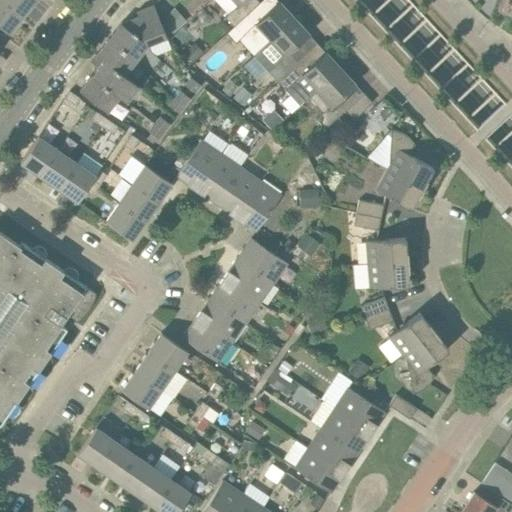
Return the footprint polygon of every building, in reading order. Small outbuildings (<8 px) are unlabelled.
[(2,0),(0,0),(0,27),(9,34),(23,16),(2,0)] [(2,0),(23,16),(36,0),(2,0)] [(259,3),(256,0),(231,0),(236,6),(225,17),(233,27),(234,27),(259,3)] [(511,0),(506,0),(502,11),(511,15),(511,0)] [(294,18),(279,2),(268,12),(259,3),(234,27),(233,27),(227,33),(236,43),(239,40),(253,55),(294,18)] [(148,45),(166,38),(153,6),(136,13),(138,17),(121,23),(148,45)] [(175,8),(161,21),(173,34),(186,21),(175,8)] [(276,81),(309,51),(301,42),(309,34),(294,18),(253,55),(276,81)] [(137,60),(148,45),(121,23),(109,38),(137,60)] [(125,75),(137,60),(109,38),(97,53),(125,75)] [(195,42),(184,53),(192,62),(203,52),(195,42)] [(276,81),(300,106),(309,97),(340,68),(325,52),(317,60),(309,51),(276,81)] [(139,86),(125,75),(97,53),(90,62),(97,68),(92,75),(119,97),(127,103),(139,86)] [(159,60),(154,67),(159,71),(164,64),(159,60)] [(309,97),(323,112),(316,119),(325,129),(345,111),(353,103),(345,94),(355,85),(340,68),(309,97)] [(79,91),(107,113),(119,97),(92,75),(79,91)] [(195,93),(201,86),(191,77),(185,85),(195,93)] [(242,87),(234,98),(244,106),(252,95),(242,87)] [(174,98),(185,107),(191,99),(180,90),(180,91),(175,97),(174,98)] [(80,99),(75,96),(69,92),(64,99),(75,106),(80,99)] [(354,120),(357,117),(372,103),(364,94),(353,103),(345,111),(354,120)] [(179,115),(185,107),(174,98),(169,106),(179,115)] [(283,120),(272,109),(261,120),(272,130),(283,120)] [(101,126),(107,118),(96,111),(91,119),(101,126)] [(154,123),(164,132),(170,125),(160,116),(154,123)] [(107,118),(101,126),(112,133),(117,126),(107,118)] [(158,140),(164,132),(154,123),(148,131),(158,140)] [(386,169),(422,188),(433,168),(408,154),(413,145),(414,146),(415,145),(414,144),(412,141),(409,138),(408,137),(405,135),(404,134),(400,133),(399,132),(395,131),(393,130),(390,130),(390,131),(391,132),(389,165),(386,169)] [(131,151),(138,140),(132,135),(124,145),(131,151)] [(20,163),(39,176),(57,150),(38,137),(20,163)] [(272,144),(281,152),(286,145),(276,137),(272,144)] [(175,176),(195,190),(221,153),(201,139),(175,176)] [(39,176),(58,189),(76,163),(57,150),(39,176)] [(195,190),(215,204),(241,166),(221,153),(195,190)] [(181,168),(187,160),(180,155),(174,164),(181,168)] [(77,203),(86,191),(92,181),(95,176),(76,163),(58,189),(77,203)] [(131,184),(158,202),(171,183),(145,165),(131,184)] [(176,176),(180,170),(173,166),(172,168),(170,171),(176,176)] [(215,204),(235,218),(261,180),(241,166),(215,204)] [(386,169),(375,190),(411,209),(422,188),(386,169)] [(92,181),(99,185),(106,174),(99,170),(95,176),(92,181)] [(261,180),(235,218),(256,232),(281,194),(261,180)] [(92,181),(86,191),(92,196),(99,185),(92,181)] [(118,203),(145,221),(158,202),(131,184),(118,203)] [(318,189),(300,190),(300,208),(319,207),(319,202),(323,202),(323,193),(318,193),(318,189)] [(356,213),(380,217),(383,205),(359,200),(356,213)] [(145,221),(118,203),(105,222),(131,240),(145,221)] [(380,217),(356,213),(353,225),(378,230),(380,217)] [(0,424),(6,415),(8,416),(9,417),(11,417),(13,417),(14,416),(16,416),(17,415),(18,413),(19,412),(20,410),(20,408),(20,407),(19,405),(18,404),(17,402),(16,401),(28,384),(30,385),(31,385),(33,385),(34,385),(36,385),(38,384),(39,383),(40,382),(41,380),(41,378),(42,377),(41,375),(41,373),(40,372),(39,371),(38,370),(50,352),(51,353),(53,354),(54,354),(56,354),(58,353),(59,352),(61,351),(62,350),(63,349),(63,347),(63,345),(63,344),(63,342),(62,340),(61,339),(59,338),(66,329),(42,312),(52,306),(66,316),(75,322),(76,323),(78,321),(81,318),(84,315),(87,312),(90,308),(92,304),(94,300),(95,298),(96,294),(95,294),(85,287),(86,287),(76,280),(77,279),(78,277),(78,275),(78,274),(77,272),(77,271),(76,269),(74,268),(73,267),(71,267),(69,267),(68,267),(66,267),(65,268),(63,269),(62,270),(45,258),(46,257),(46,255),(46,254),(46,252),(46,250),(45,249),(44,247),(43,246),(41,245),(39,245),(38,245),(36,245),(35,245),(33,246),(32,247),(31,249),(21,242),(19,245),(0,232),(0,424)] [(307,234),(297,247),(310,258),(320,244),(307,234)] [(274,284),(288,264),(251,238),(237,258),(274,284)] [(366,265),(407,262),(405,238),(365,242),(366,265)] [(293,244),(288,240),(283,246),(289,250),(293,244)] [(260,304),(274,284),(237,258),(223,278),(260,304)] [(366,265),(368,288),(408,285),(407,262),(366,265)] [(246,323),(260,304),(223,278),(209,298),(246,323)] [(360,305),(365,318),(388,309),(383,296),(360,305)] [(232,343),(246,323),(209,298),(196,318),(232,343)] [(388,309),(365,318),(370,330),(393,321),(388,309)] [(401,355),(434,331),(419,313),(388,337),(389,339),(379,347),(391,363),(401,355)] [(323,316),(307,321),(312,335),(327,329),(323,316)] [(219,363),(232,343),(196,318),(182,338),(219,363)] [(290,336),(295,328),(289,324),(284,332),(285,333),(281,338),(286,342),(290,336)] [(401,355),(406,361),(412,394),(414,394),(417,392),(421,391),(422,390),(425,387),(428,385),(431,382),(433,378),(433,377),(434,375),(433,374),(433,375),(426,367),(448,350),(434,331),(401,355)] [(188,352),(161,333),(148,352),(174,371),(182,360),(187,363),(190,359),(185,355),(188,352)] [(273,359),(280,348),(269,341),(262,352),(273,359)] [(161,390),(174,371),(148,352),(134,371),(161,390)] [(349,372),(361,380),(370,367),(358,359),(349,372)] [(248,373),(259,379),(266,366),(256,360),(248,373)] [(292,367),(284,360),(277,368),(286,375),(292,367)] [(267,382),(272,386),(279,375),(288,380),(290,378),(275,369),(267,382)] [(148,408),(161,390),(134,371),(121,390),(138,402),(148,408)] [(288,380),(279,375),(272,386),(283,393),(290,382),(288,380)] [(215,382),(208,393),(215,398),(222,388),(215,382)] [(329,413),(367,438),(384,412),(367,401),(347,386),(329,413)] [(388,406),(409,419),(416,409),(395,395),(388,406)] [(264,408),(264,403),(260,398),(253,408),(262,414),(264,408)] [(132,416),(137,408),(127,401),(122,409),(132,416)] [(195,412),(202,417),(209,407),(202,401),(195,412)] [(137,408),(132,416),(143,423),(147,415),(137,408)] [(195,427),(202,417),(195,412),(188,422),(195,427)] [(317,432),(355,456),(367,438),(329,413),(317,432)] [(265,429),(252,421),(246,431),(258,439),(265,429)] [(170,441),(175,434),(164,427),(159,434),(170,441)] [(77,454),(96,467),(114,441),(95,428),(77,454)] [(305,450),(343,475),(355,456),(317,432),(305,450)] [(175,434),(170,441),(180,449),(185,441),(175,434)] [(253,451),(255,442),(244,440),(242,449),(253,451)] [(96,467),(115,480),(133,454),(114,441),(96,467)] [(214,485),(228,464),(206,448),(201,455),(211,462),(202,476),(214,485)] [(305,450),(293,468),(330,493),(343,475),(305,450)] [(115,480),(134,493),(152,467),(133,454),(115,480)] [(492,491),(505,470),(495,463),(481,484),(492,491)] [(268,474),(278,481),(284,472),(274,465),(268,474)] [(134,493),(153,507),(171,480),(152,467),(134,493)] [(502,498),(511,483),(511,474),(505,470),(492,491),(502,498)] [(171,480),(153,507),(161,511),(177,511),(190,493),(171,480)] [(201,511),(230,511),(242,494),(222,481),(201,511)] [(511,504),(511,483),(502,498),(511,504)] [(499,509),(496,507),(473,492),(460,511),(503,511),(499,509)] [(230,511),(259,511),(262,508),(242,494),(230,511)] [(316,494),(310,503),(318,508),(324,499),(316,494)] [(503,511),(511,511),(511,505),(504,500),(499,509),(503,511)]
